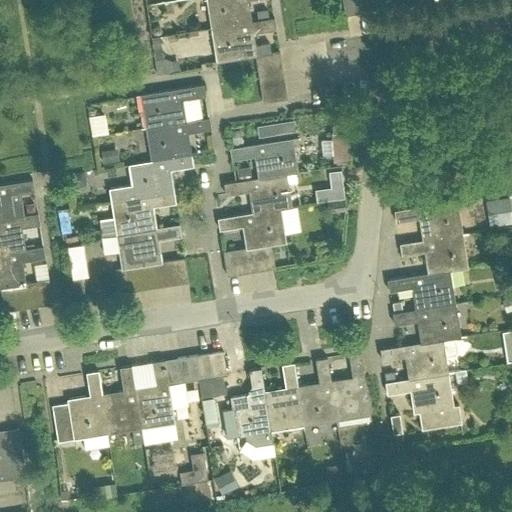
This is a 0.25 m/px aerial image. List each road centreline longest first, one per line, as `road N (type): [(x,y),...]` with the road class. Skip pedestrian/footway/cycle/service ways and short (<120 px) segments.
road 1 (residential): [(385,44),(365,262),(341,292),(0,345)]
road 2 (residential): [(511,23),(385,44)]
